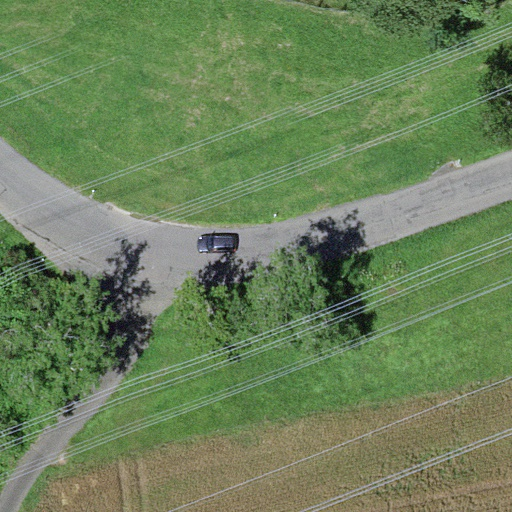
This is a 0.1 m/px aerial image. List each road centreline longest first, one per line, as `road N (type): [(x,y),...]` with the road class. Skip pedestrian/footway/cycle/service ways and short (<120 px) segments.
road 1 (tertiary): [(0,170),(81,248),(145,281),(177,286),(252,272),(511,180)]
road 2 (track): [(145,281),(98,387),(8,511)]
